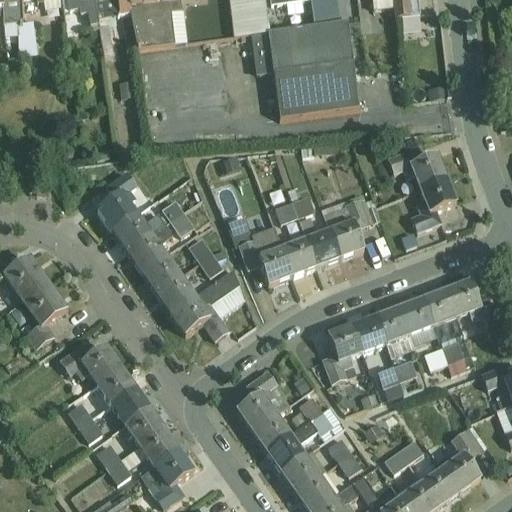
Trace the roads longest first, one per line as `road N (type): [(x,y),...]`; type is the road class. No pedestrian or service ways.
road 1 (residential): [(192,409),(209,385),(330,310),(511,240)]
road 2 (residential): [(0,233),(37,234),(69,247),(192,409)]
road 3 (residential): [(511,228),(474,134),(457,0)]
road 4 (residential): [(192,409),(263,511)]
